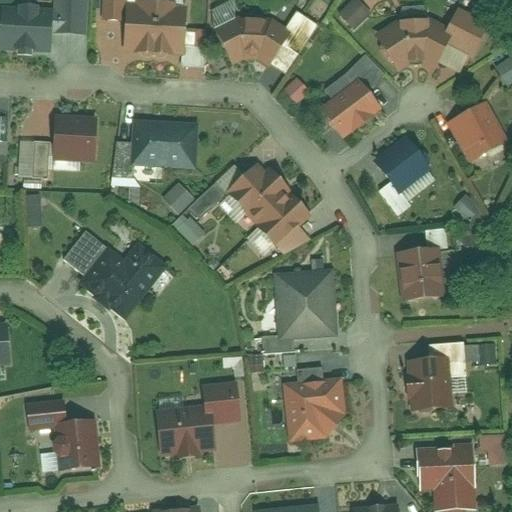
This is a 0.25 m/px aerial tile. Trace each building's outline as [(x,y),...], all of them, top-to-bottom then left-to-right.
[(370,17),(353,1),(336,18),(353,34),(370,17)] [(190,8),(128,3),(126,52),(189,57),(190,8)] [(57,11),(3,8),(2,51),(55,55),(57,11)] [(245,20),(221,32),(235,67),(248,61),(262,61),(273,69),(295,35),(275,21),(245,20)] [(401,22),(378,36),(402,73),(414,64),(426,64),(439,71),(460,32),(434,21),(401,22)] [(511,61),(494,71),(505,90),(511,85),(511,61)] [(362,81),(324,111),(346,141),(386,111),(362,81)] [(296,83),(283,96),(294,107),(307,94),(296,83)] [(511,141),(490,103),(452,124),(472,165),(511,142),(511,141)] [(100,120),(59,116),(56,161),(99,164),(100,120)] [(201,124),(138,121),(134,167),(200,171),(201,124)] [(408,138),(377,163),(402,197),(434,170),(408,138)] [(263,165),(232,193),(280,249),(314,219),(263,165)] [(47,173),(77,174),(77,167),(47,166),(47,173)] [(161,201),(175,218),(193,204),(179,186),(161,201)] [(39,198),(24,199),(25,230),(41,230),(39,198)] [(183,216),(171,228),(191,249),(203,237),(183,216)] [(111,248),(83,286),(130,322),(171,265),(142,244),(128,259),(111,248)] [(442,249),(399,254),(404,303),(448,298),(442,249)] [(334,271),(279,275),(282,342),(341,338),(334,271)] [(10,324),(0,324),(0,368),(14,368),(10,324)] [(291,357),(291,344),(263,343),(263,357),(291,357)] [(451,358),(410,362),(415,413),(456,409),(451,358)] [(346,380),(287,385),(291,442),(331,440),(349,417),(346,380)] [(211,406),(160,412),(164,459),(218,452),(211,406)] [(99,421),(55,426),(60,474),(104,469),(99,421)] [(478,439),(478,455),(485,455),(485,468),(502,468),(502,439),(478,439)] [(477,447),(422,449),(424,494),(438,494),(438,511),(466,511),(480,511),(477,447)]
